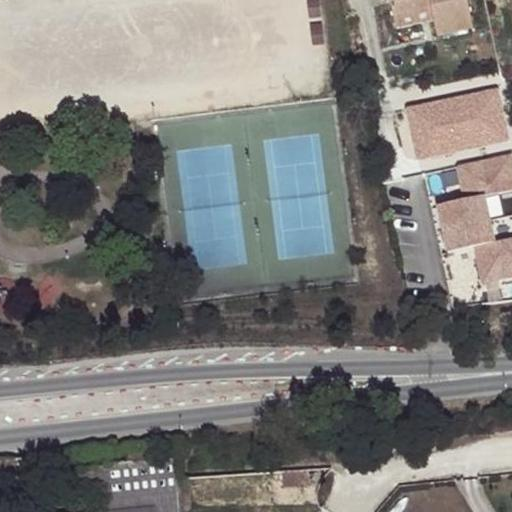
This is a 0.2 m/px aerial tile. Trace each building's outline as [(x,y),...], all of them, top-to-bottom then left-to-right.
[(385,13),(391,35),(428,25),(432,39),(436,53),(471,44),(458,0),(386,0),(389,11),(385,13)] [(395,49),(432,39),(428,25),(391,35),(395,49)] [(502,89),(406,104),(414,160),(510,146),(502,89)] [(475,248),(480,283),(511,278),(511,237),(492,240),(485,195),(511,190),(511,155),(455,164),(461,198),(431,203),(439,254),(475,248)] [(67,453),(0,460),(0,492),(70,485),(67,453)] [(180,511),(179,460),(99,469),(103,511),(180,511)] [(195,478),(195,504),(205,504),(205,478),(195,478)]
